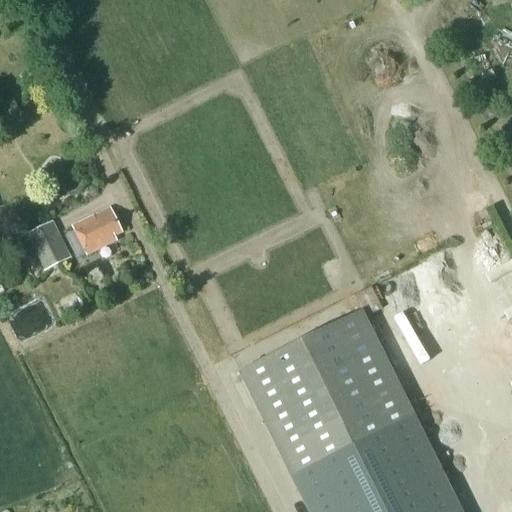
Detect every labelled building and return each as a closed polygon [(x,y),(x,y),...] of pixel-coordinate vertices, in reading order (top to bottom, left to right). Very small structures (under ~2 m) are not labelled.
[(11,95),(0,101),(0,108),(6,120),(20,113),(11,95)] [(73,229),(83,250),(87,258),(117,243),(115,239),(122,235),(110,211),(73,229)] [(70,260),(52,224),(26,237),(44,273),(70,260)] [(9,315),(21,341),(58,325),(46,298),(9,315)] [(309,511),(461,511),(362,312),(240,373),(309,511)]
